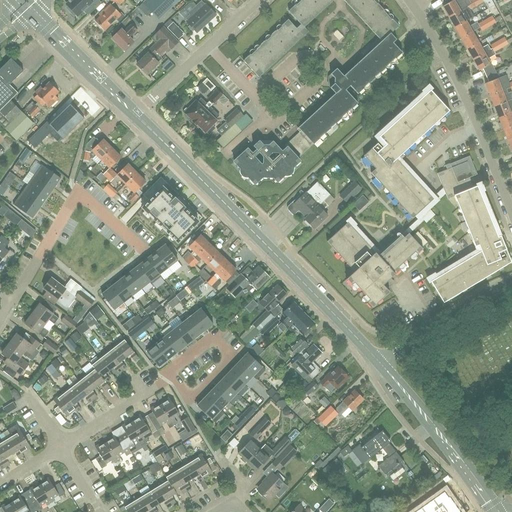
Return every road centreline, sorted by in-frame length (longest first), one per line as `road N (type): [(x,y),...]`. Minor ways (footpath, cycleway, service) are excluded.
road 1 (secondary): [(379,365),(132,114)]
road 2 (residential): [(11,299),(71,180),(142,247)]
road 3 (secondary): [(497,511),(379,365)]
road 4 (residential): [(253,95),(303,51),(323,56),(321,76),(273,112)]
road 5 (residential): [(379,365),(511,282)]
road 6 (secondary): [(132,114),(27,7)]
road 7 (residential): [(475,129),(418,9)]
road 8 (residential): [(169,373),(60,447)]
